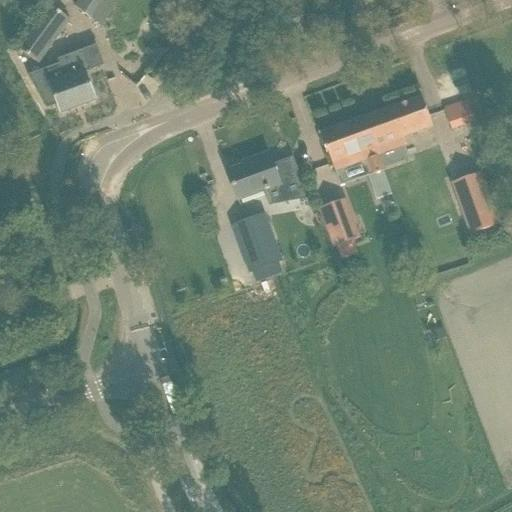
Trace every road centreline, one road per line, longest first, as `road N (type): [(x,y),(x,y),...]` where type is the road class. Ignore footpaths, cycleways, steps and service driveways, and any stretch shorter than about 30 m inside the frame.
road 1 (tertiary): [(151,127),(502,0)]
road 2 (tertiary): [(151,365),(102,209)]
road 3 (tertiary): [(0,424),(151,365)]
road 4 (tertiary): [(206,511),(151,365)]
road 5 (tertiary): [(151,127),(109,137),(89,153),(87,186),(102,209)]
